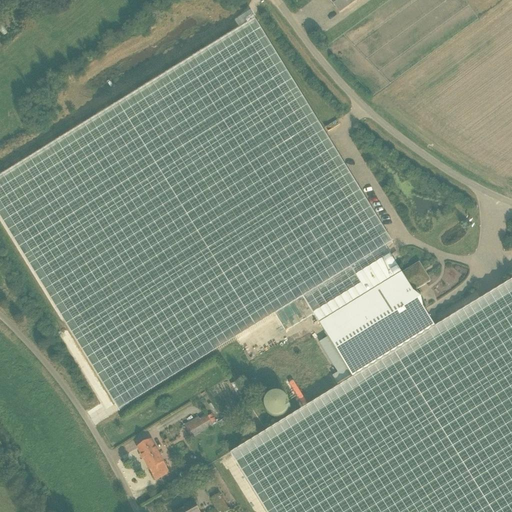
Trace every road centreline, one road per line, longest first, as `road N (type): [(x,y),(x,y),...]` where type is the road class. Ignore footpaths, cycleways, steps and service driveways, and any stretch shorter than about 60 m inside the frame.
road 1 (unclassified): [(511,204),(451,173),(360,105),(276,0)]
road 2 (unclassified): [(131,498),(80,410),(0,312)]
